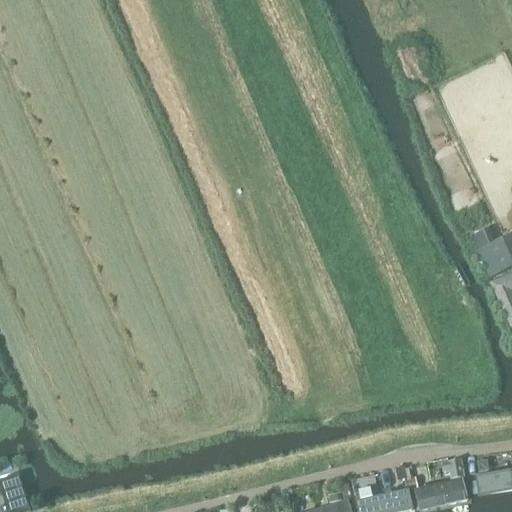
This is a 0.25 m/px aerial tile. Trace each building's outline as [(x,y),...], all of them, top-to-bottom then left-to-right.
[(484,231),(471,237),(477,251),(490,246),(484,231)] [(511,235),(478,252),(490,279),(511,268),(511,235)] [(511,275),(491,285),(508,322),(511,320),(511,298),(509,292),(511,290),(511,275)] [(487,462),(477,463),(478,473),(488,472),(487,465),(487,462)] [(460,463),(442,466),(444,473),(450,472),(452,481),(462,479),(460,463)] [(403,468),(395,470),(398,482),(406,480),(403,468)] [(511,473),(468,480),(471,500),(511,494),(511,473)] [(358,499),(379,494),(375,475),(354,479),(358,499)] [(27,511),(18,480),(0,485),(0,494),(5,511),(27,511)] [(416,488),(414,480),(406,482),(408,490),(416,488)] [(464,482),(413,493),(417,511),(434,511),(468,505),(464,482)] [(350,499),(347,486),(338,488),(339,494),(341,494),(343,501),(350,499)] [(413,511),(409,492),(354,505),(355,511),(413,511)] [(328,498),(329,505),(341,503),(339,496),(328,498)]
